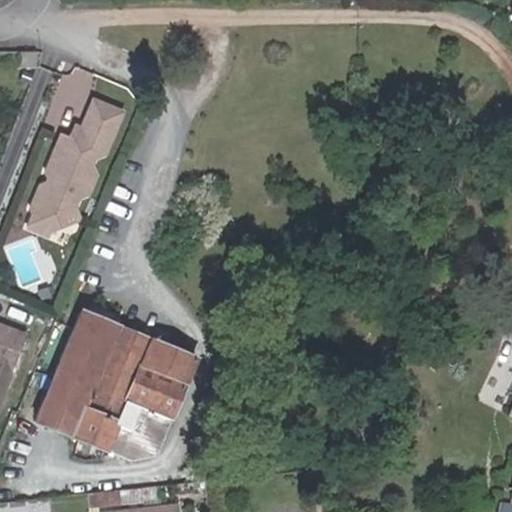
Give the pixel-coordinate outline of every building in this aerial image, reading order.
[(38,53),(23,53),(23,67),(38,67),(38,53)] [(41,236),(78,220),(80,215),(75,206),(79,199),(88,196),(97,177),(92,165),(94,159),(106,155),(125,109),(90,97),(80,124),(73,121),(67,135),(68,141),(53,143),(41,172),(45,178),(43,180),(37,183),(26,211),(31,213),(23,228),(41,236)] [(53,143),(68,141),(67,135),(58,132),(53,143)] [(68,242),(78,220),(41,236),(63,245),(68,242)] [(56,330),(65,307),(51,302),(42,325),(56,330)] [(0,403),(6,405),(36,328),(0,314),(0,403)] [(65,389),(47,431),(102,454),(147,472),(157,446),(191,362),(79,314),(50,382),(65,389)] [(31,424),(47,431),(65,389),(50,382),(31,424)] [(511,511),(511,500),(499,499),(498,511),(511,511)]
